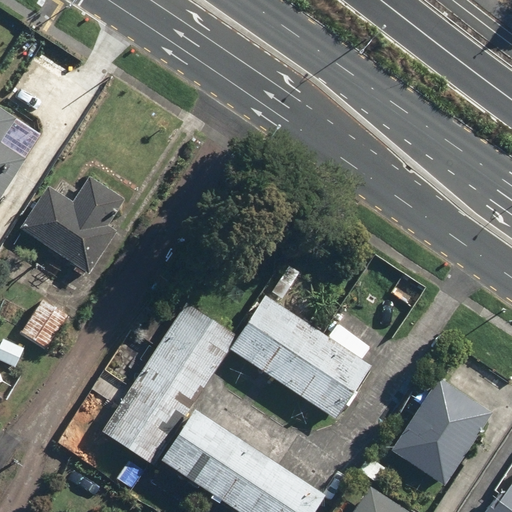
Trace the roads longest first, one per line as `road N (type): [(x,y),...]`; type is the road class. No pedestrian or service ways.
road 1 (primary): [(511,267),(135,0)]
road 2 (primary): [(241,0),(511,196)]
